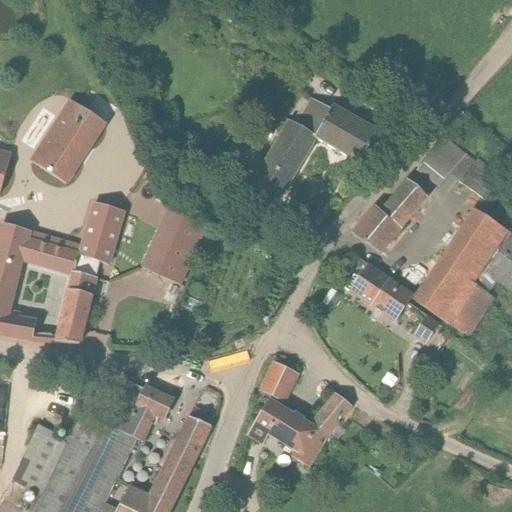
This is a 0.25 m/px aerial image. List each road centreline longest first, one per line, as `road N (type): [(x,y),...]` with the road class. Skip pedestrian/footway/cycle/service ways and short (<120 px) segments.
road 1 (unclassified): [(283,327),(307,268),(511,40)]
road 2 (unclassified): [(511,475),(386,416),(342,387),(283,327)]
road 3 (unclassified): [(0,350),(239,369)]
road 4 (unclassified): [(239,369),(238,397),(199,511)]
